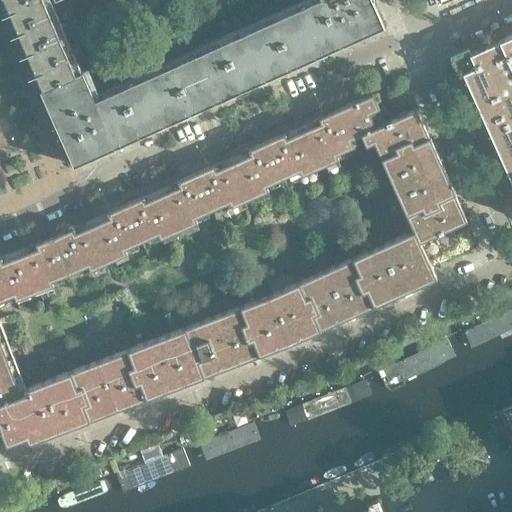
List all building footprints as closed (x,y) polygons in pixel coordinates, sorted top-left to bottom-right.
[(61,25),(51,1),(52,0),(4,0),(6,4),(4,5),(26,56),(40,89),(81,71),(66,35),(79,29),(75,19),(61,25)] [(342,44),(322,0),(314,0),(269,20),(290,67),(342,44)] [(384,25),(372,0),(322,0),(342,44),(384,25)] [(290,67),(269,20),(218,43),(238,90),(290,67)] [(511,33),(495,41),(511,76),(511,33)] [(511,76),(495,41),(470,52),(468,47),(449,56),(458,75),(463,73),(484,120),(511,107),(511,76)] [(238,90),(218,43),(171,64),(192,111),(238,90)] [(192,111),(171,64),(120,87),(140,134),(192,111)] [(115,145),(94,99),(82,70),(81,71),(40,89),(58,130),(57,131),(60,139),(62,138),(73,164),(115,145)] [(140,134),(120,87),(94,99),(115,145),(140,134)] [(385,121),(381,112),(386,110),(377,91),(337,108),(352,143),(363,138),(360,132),(385,121)] [(442,163),(429,135),(416,107),(385,121),(360,132),(363,138),(366,145),(374,141),(394,185),(442,163)] [(511,107),(484,120),(511,182),(511,107)] [(335,150),(352,143),(337,108),(318,117),(320,122),(287,137),(284,132),(266,140),(283,177),(299,170),(302,175),(339,158),(335,150)] [(283,177),(266,140),(248,148),(250,153),(216,168),(214,163),(196,172),(212,209),(229,201),(231,206),(268,189),(266,185),(283,177)] [(467,220),(454,192),(455,192),(442,163),(394,185),(413,229),(418,241),(451,226),(467,220)] [(212,209),(196,172),(177,180),(179,185),(145,200),(143,195),(125,203),(142,241),(158,233),(160,238),(194,223),(192,218),(212,209)] [(20,390),(0,338),(0,299),(14,294),(15,299),(57,283),(59,279),(58,277),(68,273),(88,265),(90,269),(127,253),(125,248),(142,241),(125,203),(107,211),(109,216),(75,231),(73,227),(52,236),(35,242),(37,247),(3,260),(1,256),(0,255),(0,427),(0,428),(0,427),(0,428),(6,444),(26,436),(25,434),(39,429),(42,437),(63,429),(44,380),(20,390)] [(429,261),(453,251),(455,249),(456,248),(456,247),(457,246),(457,244),(457,243),(457,242),(457,241),(457,240),(451,226),(418,241),(413,229),(380,244),(401,292),(436,276),(429,261)] [(401,292),(380,244),(324,269),(345,317),(401,292)] [(345,317),(324,269),(270,293),(291,341),(345,317)] [(291,341),(270,293),(212,315),(232,364),(289,342),(288,342),(291,341)] [(511,307),(462,330),(470,348),(511,329),(511,307)] [(232,364),(212,315),(155,338),(173,386),(232,364)] [(459,356),(450,337),(379,368),(388,388),(459,356)] [(173,386),(155,338),(99,359),(118,408),(173,386)] [(118,408),(99,359),(44,380),(63,429),(118,408)] [(285,410),(291,427),(374,394),(368,378),(285,410)] [(511,511),(511,403),(484,415),(491,430),(508,423),(511,433),(511,511)] [(197,441),(202,456),(243,442),(238,426),(197,441)] [(193,465),(185,446),(115,475),(122,493),(193,465)] [(65,506),(66,506),(113,488),(108,477),(61,494),(60,495),(59,496),(59,497),(58,499),(58,500),(58,501),(59,502),(59,503),(60,505),(61,505),(62,506),(64,506),(65,506)]
